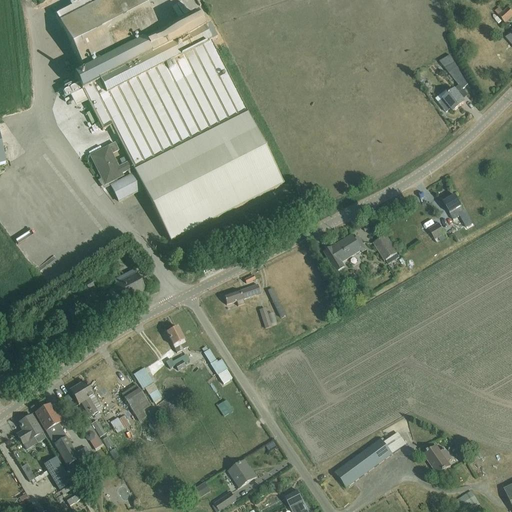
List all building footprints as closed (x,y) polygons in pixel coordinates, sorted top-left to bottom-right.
[(162,33),(145,0),(106,0),(63,22),(87,71),(75,77),(102,131),(111,126),(129,162),(119,168),(112,154),(118,151),(115,144),(90,156),(105,186),(114,182),(115,184),(111,186),(119,202),(138,192),(140,196),(145,193),(170,242),(283,185),(211,42),(216,40),(209,26),(204,29),(197,15),(162,33)] [(493,12),(504,24),(511,17),(511,14),(507,9),(502,13),(498,8),(493,12)] [(445,69),(459,87),(438,104),(446,113),(451,109),(453,112),(464,103),(462,100),(467,96),(462,90),(467,87),(449,57),(439,63),(433,68),(439,74),(445,69)] [(1,176),(0,176),(0,191),(8,187),(1,176)] [(455,195),(443,203),(454,219),(460,216),(469,231),(476,227),(466,211),(465,211),(455,195)] [(430,229),(439,224),(436,219),(427,224),(430,229)] [(437,244),(446,238),(444,235),(445,235),(439,225),(429,231),(437,244)] [(332,248),(324,253),(336,273),(344,268),(341,264),(361,252),(362,253),(366,250),(359,239),(355,241),(352,236),(332,248)] [(386,237),(373,244),(385,263),(397,255),(386,237)] [(123,258),(132,270),(140,264),(130,252),(123,258)] [(113,297),(119,295),(123,301),(144,290),(136,275),(115,286),(115,287),(110,290),(109,292),(111,297),(113,297)] [(244,280),(246,283),(254,279),(252,275),(244,280)] [(244,299),(260,293),(257,285),(240,291),(240,290),(223,296),(226,305),(237,301),(239,306),(245,304),(244,299)] [(266,292),(280,319),(285,317),(272,289),(266,292)] [(264,310),(257,312),(263,331),(270,329),(264,310)] [(166,334),(176,354),(188,348),(177,328),(166,334)] [(204,354),(210,364),(224,386),(234,380),(222,361),(217,364),(209,351),(204,354)] [(190,363),(186,356),(173,364),(172,361),(166,364),(170,370),(175,367),(178,372),(186,368),(184,366),(190,363)] [(134,376),(152,405),(162,399),(145,370),(134,376)] [(79,406),(82,404),(89,417),(97,412),(94,407),(98,404),(85,382),(70,391),(79,406)] [(124,398),(129,407),(140,424),(146,420),(147,418),(144,413),(150,409),(136,386),(126,392),(128,396),(124,398)] [(218,405),(225,417),(235,411),(228,399),(218,405)] [(36,414),(37,416),(77,486),(83,483),(81,480),(84,478),(78,467),(92,459),(86,448),(75,455),(58,425),(60,424),(50,406),(36,414)] [(155,410),(148,415),(152,420),(159,415),(155,410)] [(95,451),(103,446),(84,415),(77,419),(89,437),(87,438),(95,451)] [(32,416),(31,416),(19,424),(23,432),(17,436),(23,445),(29,441),(29,442),(35,438),(38,444),(46,439),(32,416)] [(123,418),(118,421),(122,427),(124,430),(124,431),(129,427),(123,418)] [(118,419),(110,424),(117,435),(124,430),(122,427),(118,421),(118,419)] [(100,438),(106,434),(100,425),(95,429),(100,438)] [(398,435),(384,445),(381,441),(335,474),(346,489),(392,456),(406,445),(398,435)] [(113,447),(108,451),(114,461),(120,458),(113,447)] [(441,452),(437,447),(423,456),(437,476),(451,467),(447,462),(452,459),(445,449),(441,452)] [(46,463),(44,464),(60,492),(72,484),(56,457),(49,461),(46,463)] [(229,473),(240,489),(256,478),(253,473),(252,474),(244,462),(229,473)] [(482,466),(477,469),(482,477),(487,474),(482,466)] [(205,484),(192,493),(197,501),(210,492),(205,484)] [(298,492),(285,498),(285,499),(287,498),(294,511),(308,511),(303,503),(298,492)] [(453,504),(457,511),(468,511),(479,506),(471,493),(453,504)] [(215,505),(218,511),(220,511),(236,501),(231,494),(215,505)]
